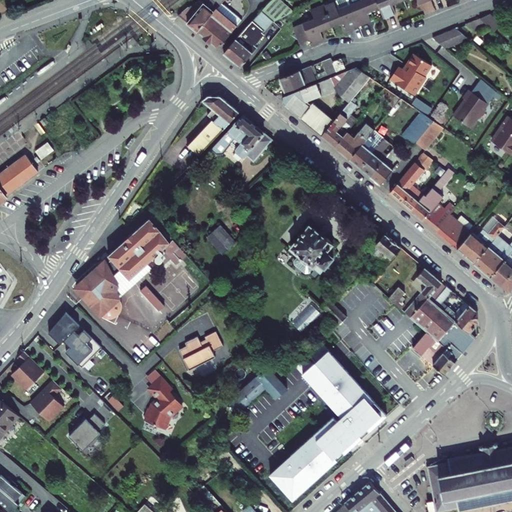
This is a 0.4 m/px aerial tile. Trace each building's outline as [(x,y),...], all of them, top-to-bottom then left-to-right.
[(226,7),(217,0),(216,0),(212,5),(210,4),(203,12),(197,7),(184,16),(203,33),(224,9),(226,7)] [(279,0),(274,0),(267,6),(274,14),(284,5),(279,0)] [(344,0),(327,7),(336,30),(348,25),(350,31),(362,27),(353,5),(350,0),(344,0)] [(353,5),(362,27),(375,22),(371,14),(383,9),(379,0),(364,0),(365,0),(353,5)] [(396,6),(408,2),(406,0),(379,0),(383,9),(388,19),(399,15),(396,6)] [(325,34),(336,30),(327,7),(314,12),(317,19),(297,27),(303,42),(312,39),(315,44),(327,40),(325,34)] [(203,33),(210,38),(223,23),(226,24),(232,17),(224,9),(203,33)] [(251,30),(229,55),(246,69),(263,49),(261,47),(270,36),(269,34),(279,22),(268,13),(251,30)] [(243,27),(232,17),(226,24),(223,23),(210,38),(223,50),(243,27)] [(480,23),(490,31),(495,26),(485,17),(480,23)] [(443,50),(467,40),(454,29),(430,39),(443,50)] [(413,58),(402,73),(398,70),(389,82),(413,99),(425,82),(424,80),(431,70),(413,58)] [(331,74),(340,71),(336,62),(335,59),(326,62),(331,74)] [(336,62),(340,71),(348,67),(344,59),(336,62)] [(40,75),(56,63),(53,60),(37,72),(40,75)] [(286,80),(291,92),(322,78),(317,66),(286,80)] [(337,99),(347,108),(357,96),(369,81),(355,71),(282,102),(280,107),(306,128),(313,120),(315,122),(318,118),(315,115),(318,112),(312,107),(311,108),(308,106),(335,94),(337,99)] [(207,90),(201,94),(217,110),(202,125),(199,122),(185,136),(197,148),(238,104),(220,89),(207,90)] [(481,110),(484,105),(465,93),(460,102),(462,103),(458,110),(457,110),(451,119),(469,130),(476,119),(478,120),(483,111),(481,110)] [(331,128),(321,141),(334,151),(346,136),(356,124),(350,118),(356,110),(352,107),(355,102),(357,103),(361,98),(357,96),(347,108),(335,123),(331,128)] [(253,155),(273,133),(245,109),(212,143),(218,149),(228,138),(234,139),(237,142),(236,144),(237,146),(243,151),(245,151),(247,149),(253,155)] [(400,139),(421,156),(442,131),(419,115),(400,139)] [(313,120),(306,128),(321,141),(331,128),(318,118),(315,122),(313,120)] [(490,143),(510,156),(511,153),(511,121),(505,118),(490,143)] [(334,151),(349,164),(373,134),(365,127),(353,141),(346,136),(334,151)] [(349,164),(358,172),(383,142),(379,139),(380,137),(374,132),(373,134),(349,164)] [(383,142),(358,172),(368,180),(380,165),(385,159),(381,156),(388,147),(383,142)] [(42,160),(54,151),(48,143),(36,151),(42,160)] [(392,150),(385,159),(388,161),(390,159),(398,165),(403,159),(392,150)] [(40,172),(27,156),(0,175),(0,205),(10,198),(9,196),(24,184),(40,172)] [(429,163),(421,156),(388,197),(409,214),(420,196),(423,199),(427,194),(413,183),(429,163)] [(428,205),(449,179),(443,174),(427,194),(423,199),(420,196),(409,214),(435,235),(448,219),(433,207),(432,208),(428,205)] [(149,257),(171,236),(149,214),(109,252),(113,256),(122,266),(131,275),(149,257)] [(475,240),(470,236),(456,253),(473,267),(487,250),(492,243),(508,224),(501,218),(496,224),(486,236),(482,232),(475,240)] [(435,235),(456,253),(470,236),(448,219),(435,235)] [(322,232),(310,221),(291,242),(304,254),(299,260),(313,272),(318,266),(320,269),(333,254),(326,247),(333,239),(324,230),(322,232)] [(492,221),(482,232),(486,236),(496,224),(492,221)] [(221,225),(209,235),(225,252),(236,242),(221,225)] [(209,235),(207,237),(223,254),(225,252),(209,235)] [(382,254),(390,260),(399,249),(383,236),(363,258),(370,264),(373,260),(375,262),(382,254)] [(492,243),(487,250),(503,263),(509,257),(504,252),(492,243)] [(503,263),(487,250),(473,267),(489,280),(503,263)] [(113,256),(109,252),(104,258),(106,261),(107,261),(113,256)] [(489,280),(501,290),(511,270),(511,255),(510,254),(509,257),(503,263),(489,280)] [(78,285),(103,311),(105,313),(107,314),(110,315),(113,316),(118,314),(121,312),(123,309),(125,304),(124,300),(124,298),(122,295),(121,294),(116,287),(118,285),(118,284),(118,283),(119,282),(118,280),(115,273),(122,266),(113,256),(107,261),(106,261),(105,260),(104,260),(103,261),(78,285)] [(116,287),(121,294),(135,279),(153,262),(149,257),(131,275),(122,266),(115,273),(118,280),(119,282),(118,283),(118,284),(118,285),(116,287)] [(432,293),(440,284),(423,269),(414,279),(432,293)] [(511,295),(511,292),(511,270),(501,290),(505,293),(511,295)] [(427,299),(432,293),(414,279),(409,284),(422,295),(427,299)] [(149,282),(143,287),(163,307),(168,302),(149,282)] [(424,334),(423,334),(432,341),(435,343),(437,345),(445,352),(451,345),(462,354),(475,341),(467,334),(442,312),(437,307),(431,303),(445,288),(440,284),(432,293),(427,299),(408,321),(424,334)] [(388,299),(399,307),(408,295),(398,287),(388,299)] [(431,303),(437,307),(450,292),(445,288),(431,303)] [(403,317),(408,321),(427,299),(422,295),(403,317)] [(335,304),(328,298),(322,305),(340,323),(347,317),(335,304)] [(446,308),(442,312),(467,334),(476,326),(473,312),(468,307),(462,314),(457,310),(453,314),(446,308)] [(67,312),(49,332),(61,344),(64,341),(70,347),(66,351),(82,368),(102,348),(84,330),(79,335),(75,331),(80,325),(67,312)] [(307,313),(294,326),(300,332),(313,319),(307,313)] [(187,346),(179,349),(189,370),(215,357),(213,351),(223,345),(216,331),(205,337),(206,339),(200,342),(198,336),(185,342),(187,346)] [(424,351),(432,341),(423,334),(409,350),(431,369),(442,378),(462,354),(451,345),(445,352),(436,362),(424,351)] [(333,355),(318,339),(293,364),(307,379),(340,416),(336,420),(333,416),(290,455),(293,458),(290,460),(288,457),(270,475),(293,500),(307,487),(304,484),(312,478),(314,480),(337,460),(335,457),(345,448),(347,451),(387,415),(381,409),(378,411),(372,404),(375,402),(359,384),(356,387),(346,375),(349,373),(333,355)] [(437,345),(435,343),(428,351),(430,353),(437,345)] [(23,388),(41,370),(20,349),(13,356),(19,362),(8,373),(23,388)] [(226,402),(237,413),(268,384),(278,395),(288,386),(280,377),(267,364),(226,402)] [(57,386),(50,379),(27,402),(44,419),(60,404),(50,393),(57,386)] [(160,379),(148,389),(157,399),(151,404),(150,411),(148,410),(145,419),(147,419),(146,423),(163,429),(168,417),(181,405),(168,391),(169,390),(160,379)] [(113,395),(107,401),(118,412),(124,406),(113,395)] [(0,429),(13,414),(0,401),(0,429)] [(105,424),(95,414),(83,425),(81,423),(69,436),(83,450),(98,436),(96,434),(105,424)] [(472,511),(511,504),(511,449),(492,453),(491,452),(492,452),(492,450),(492,449),(491,448),(490,448),(488,449),(477,451),(476,450),(475,451),(474,452),(474,453),(476,455),(476,456),(443,463),(443,465),(421,469),(428,506),(429,511),(472,511)] [(23,492),(1,474),(0,475),(0,487),(16,501),(16,500),(23,492)] [(167,479),(162,484),(187,509),(192,504),(167,479)] [(396,511),(371,481),(346,502),(347,505),(352,511),(396,511)] [(227,511),(204,486),(195,494),(211,511),(256,511),(250,504),(243,510),(244,511),(227,511)] [(0,501),(10,511),(18,502),(16,500),(16,501),(0,487),(0,501)] [(18,502),(20,504),(26,496),(23,492),(16,500),(18,502)] [(10,511),(11,511),(12,511),(20,504),(18,502),(10,511)]
